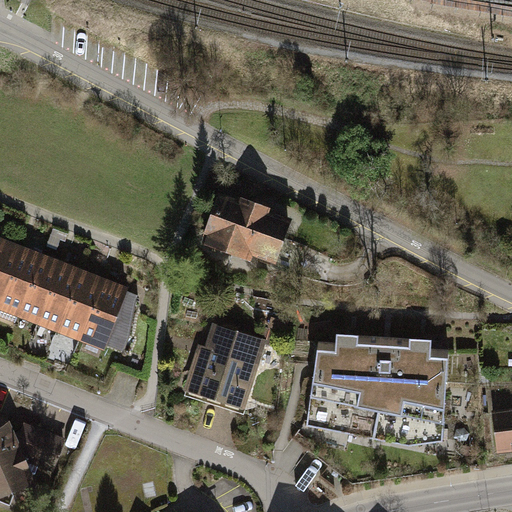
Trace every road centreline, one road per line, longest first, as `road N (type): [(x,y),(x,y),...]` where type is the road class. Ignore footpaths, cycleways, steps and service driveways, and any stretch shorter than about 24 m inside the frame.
road 1 (residential): [(511,298),(0,29)]
road 2 (residential): [(291,511),(251,470),(0,371)]
road 3 (tertiary): [(511,490),(387,511)]
